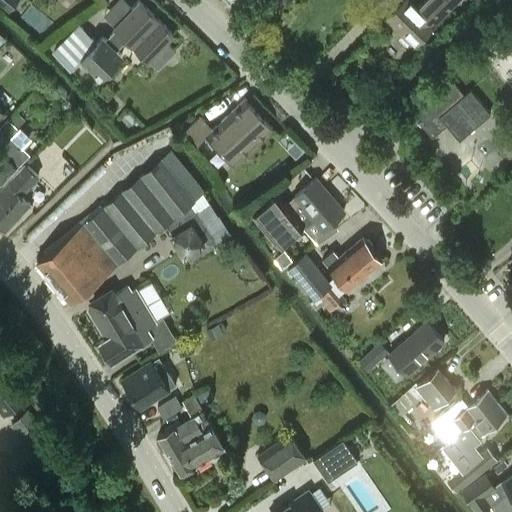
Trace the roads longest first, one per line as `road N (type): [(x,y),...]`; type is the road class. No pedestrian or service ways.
road 1 (residential): [(511,347),(186,0)]
road 2 (unclassified): [(171,511),(58,331),(0,257)]
